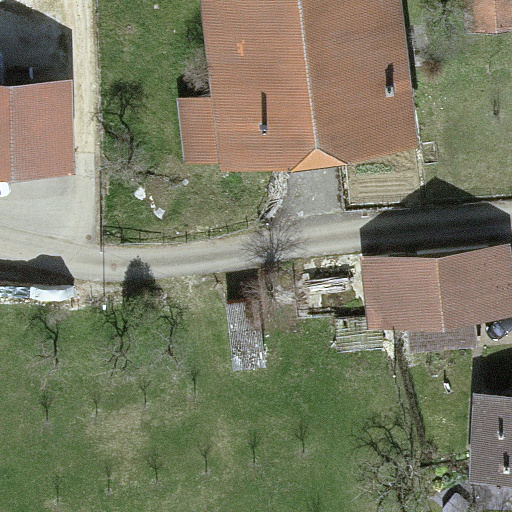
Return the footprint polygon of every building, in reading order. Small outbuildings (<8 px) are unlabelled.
[(415,0),(215,0),(227,90),(182,95),(190,163),(436,134),(415,0)] [(511,0),(468,0),(468,28),(511,28),(511,0)] [(0,170),(74,170),(73,80),(0,81),(0,170)] [(506,252),(358,257),(361,332),(508,327),(506,252)] [(511,404),(479,402),(473,478),(511,481),(511,404)]
